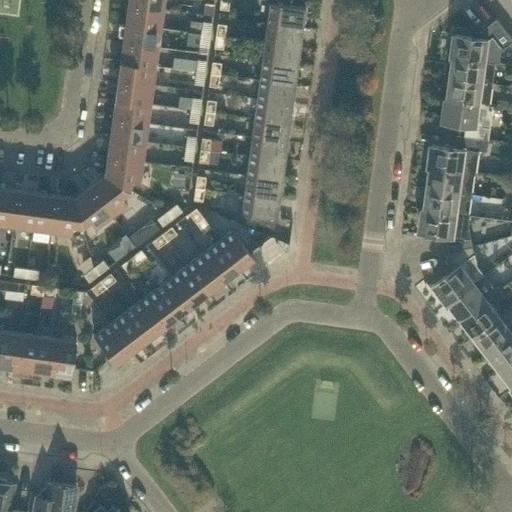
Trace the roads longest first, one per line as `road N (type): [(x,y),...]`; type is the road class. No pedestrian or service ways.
road 1 (residential): [(368,321),(411,11)]
road 2 (residential): [(112,443),(277,321),(304,313),(368,321)]
road 3 (residential): [(511,490),(368,321)]
road 4 (residential): [(0,138),(68,144),(82,0)]
